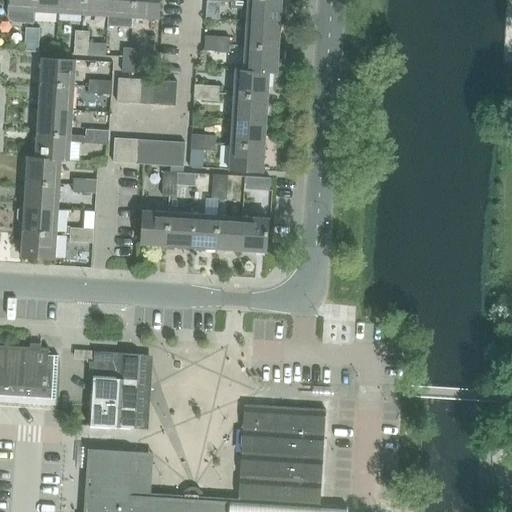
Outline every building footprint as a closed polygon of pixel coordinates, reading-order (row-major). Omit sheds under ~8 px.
[(33,24),(33,12),(34,0),(8,0),(7,17),(12,23),(33,24)] [(34,0),(33,12),(58,13),(58,0),(34,0)] [(58,0),(58,13),(83,15),(83,0),(58,0)] [(83,0),(83,15),(108,17),(108,0),(83,0)] [(108,0),(108,17),(107,26),(132,28),(132,18),(133,0),(108,0)] [(159,0),(133,0),(132,18),(158,20),(159,0)] [(247,0),(246,21),(280,23),(281,0),(247,0)] [(246,21),(244,46),(279,48),(280,23),(246,21)] [(25,28),(25,40),(38,41),(39,29),(25,28)] [(75,31),(74,43),(88,44),(89,32),(75,31)] [(204,51),(216,52),(217,37),(205,36),(204,51)] [(217,37),(216,52),(228,52),(229,38),(217,37)] [(38,41),(25,40),(24,51),(38,52),(38,41)] [(88,44),(74,43),(73,55),(87,55),(88,44)] [(244,46),(243,70),(269,71),(269,73),(277,73),(279,48),(244,46)] [(123,49),(123,61),(137,62),(138,49),(123,49)] [(41,58),(39,84),(73,86),(75,61),(41,58)] [(137,62),(123,61),(122,73),(137,74),(137,62)] [(235,69),(233,95),(267,97),(269,73),(269,71),(243,70),(235,69)] [(117,103),(128,104),(130,79),(118,79),(117,103)] [(128,104),(140,104),(142,80),(130,79),(128,104)] [(88,94),(99,95),(100,81),(89,80),(88,94)] [(140,104),(152,105),(153,81),(142,80),(140,104)] [(100,81),(99,95),(111,96),(112,82),(100,81)] [(152,105),(164,106),(165,81),(153,81),(152,105)] [(165,81),(164,106),(175,107),(177,82),(165,81)] [(39,84),(38,109),(72,111),(73,86),(39,84)] [(194,100),(206,101),(207,86),(195,85),(194,100)] [(207,86),(206,101),(218,101),(219,87),(207,86)] [(233,95),(232,120),(266,122),(267,97),(233,95)] [(38,109),(36,133),(70,136),(72,111),(38,109)] [(232,120),(230,144),(264,146),(266,122),(232,120)] [(85,143),(96,144),(97,131),(86,130),(85,137),(85,143)] [(97,131),(96,144),(108,145),(109,132),(97,131)] [(35,157),(35,158),(61,160),(61,161),(69,161),(70,142),(85,143),(85,137),(70,136),(36,133),(35,157)] [(191,150),(203,150),(204,136),(191,135),(191,150)] [(204,136),(203,150),(215,151),(216,136),(204,136)] [(113,163),(125,164),(126,140),(114,139),(113,163)] [(125,164),(137,165),(138,140),(126,140),(125,164)] [(138,140),(137,165),(148,165),(150,141),(138,140)] [(148,165),(160,166),(161,142),(150,141),(148,165)] [(160,166),(171,167),(173,142),(161,142),(160,166)] [(173,142),(171,167),(183,167),(185,143),(173,142)] [(264,146),(230,144),(229,170),(263,172),(264,146)] [(27,157),(25,183),(59,185),(61,161),(61,160),(35,158),(35,157),(27,157)] [(163,172),(163,184),(177,185),(178,173),(163,172)] [(213,175),(212,187),(227,188),(228,176),(213,175)] [(247,177),(246,188),(270,190),(270,178),(256,178),(247,177)] [(72,192),(84,193),(85,179),(73,179),(72,192)] [(85,179),(84,193),(96,194),(96,180),(85,179)] [(25,183),(24,207),(58,209),(59,185),(25,183)] [(177,185),(163,184),(162,196),(177,197),(177,185)] [(227,188),(212,187),(211,199),(226,200),(227,188)] [(17,210),(17,218),(20,221),(23,222),(22,225),(22,232),(56,234),(57,225),(57,222),(62,222),(68,217),(68,210),(58,209),(24,207),(24,208),(20,208),(17,210)] [(141,245),(166,246),(168,212),(143,211),(141,245)] [(166,246),(191,248),(193,214),(168,212),(166,246)] [(191,248),(216,249),(218,215),(193,214),(191,248)] [(216,249),(240,251),(242,217),(218,215),(216,249)] [(242,217),(240,251),(266,253),(268,218),(242,217)] [(70,242),(81,243),(82,229),(71,228),(70,242)] [(82,229),(81,243),(92,243),(93,230),(82,229)] [(56,234),(22,232),(20,257),(55,259),(56,234)] [(0,402),(54,406),(58,356),(47,355),(48,348),(39,347),(40,344),(30,343),(29,347),(0,345),(0,402)] [(69,348),(69,357),(91,359),(94,359),(95,350),(69,348)] [(93,370),(93,376),(89,427),(130,430),(130,429),(139,430),(141,396),(145,394),(145,390),(146,385),(142,380),(144,353),(138,352),(125,351),(125,352),(95,350),(94,359),(91,359),(90,370),(93,370)] [(313,387),(313,395),(335,396),(335,388),(313,387)] [(242,431),(324,436),(326,410),(244,405),(244,414),(242,431)] [(242,431),(240,480),(321,485),(323,460),(324,436),(242,431)] [(347,511),(348,508),(320,506),(321,485),(240,480),(238,499),(186,496),(134,493),(135,482),(137,451),(88,448),(83,511),(347,511)]
